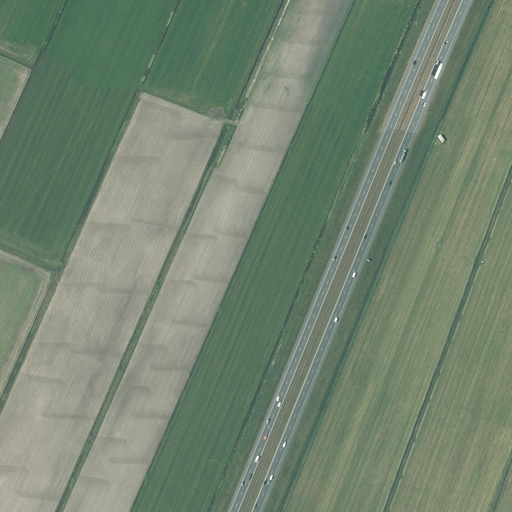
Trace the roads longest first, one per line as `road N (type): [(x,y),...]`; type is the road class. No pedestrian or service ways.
road 1 (motorway): [(255,511),(466,0)]
road 2 (motorway): [(444,0),(234,511)]
